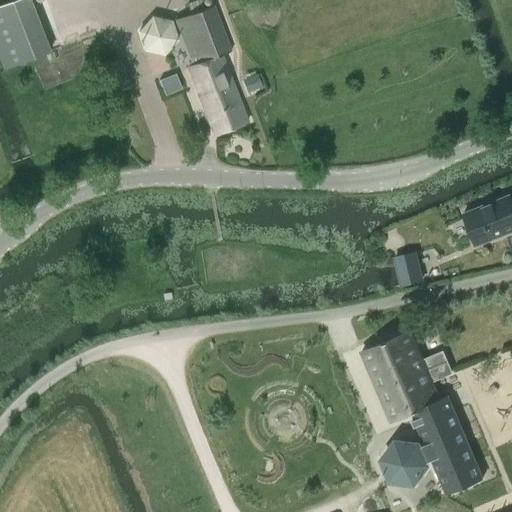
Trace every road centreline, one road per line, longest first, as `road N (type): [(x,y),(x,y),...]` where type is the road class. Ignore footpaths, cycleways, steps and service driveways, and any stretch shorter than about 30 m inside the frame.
road 1 (residential): [(0,426),(52,376),(129,342),(331,315),(511,274)]
road 2 (unclassified): [(0,242),(69,198),(137,177),(369,179),(415,169),(511,127)]
road 3 (track): [(331,315),(379,431),(371,459),(400,511)]
